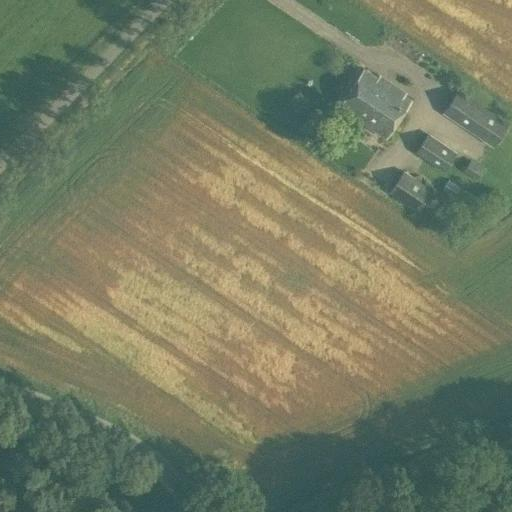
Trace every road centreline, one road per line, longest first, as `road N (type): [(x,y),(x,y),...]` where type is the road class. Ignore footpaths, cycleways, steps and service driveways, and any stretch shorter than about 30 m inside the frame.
road 1 (unclassified): [(195,511),(168,474),(118,437),(0,386)]
road 2 (unclassified): [(0,160),(161,0)]
